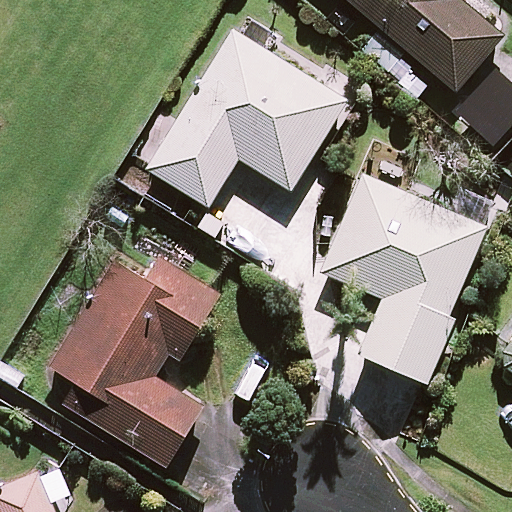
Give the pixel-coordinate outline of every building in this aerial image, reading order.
[(341,0),(456,95),(503,38),(457,0),(341,0)] [(344,104),(231,35),(147,173),(208,209),(237,161),(289,193),(344,104)] [(489,223),(364,173),(323,276),(382,300),(358,359),(424,385),(489,223)] [(216,299),(157,262),(143,283),(114,265),(48,370),(77,388),(65,407),(163,469),(201,409),(162,385),(216,299)] [(511,334),(492,361),(511,375),(511,334)] [(50,511),(35,474),(0,488),(0,511),(50,511)]
